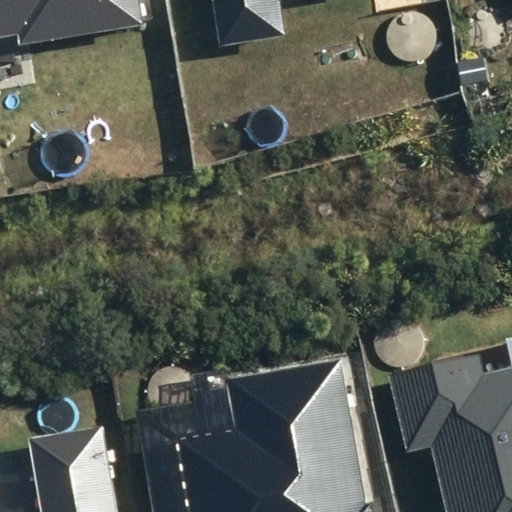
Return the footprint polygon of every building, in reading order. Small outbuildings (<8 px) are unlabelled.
[(0,0),(0,47),(147,23),(143,0),(0,0)] [(223,0),(230,42),(296,32),(291,0),(223,0)] [(378,511),(352,356),(239,375),(247,420),(178,431),(191,511),(378,511)] [(511,511),(511,366),(492,372),(489,357),(399,378),(415,449),(439,443),(454,511),(511,511)] [(127,511),(111,423),(44,435),(58,511),(127,511)]
